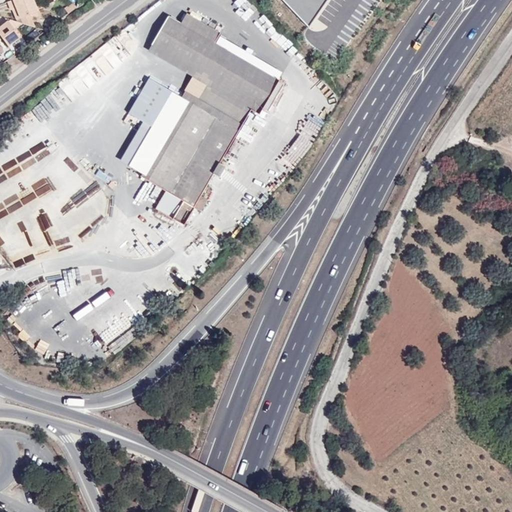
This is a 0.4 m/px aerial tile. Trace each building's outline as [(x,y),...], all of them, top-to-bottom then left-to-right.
[(33,0),(13,0),(8,2),(11,10),(12,10),(16,8),(20,18),(30,15),(31,18),(38,15),(37,12),(38,11),(33,0)] [(281,0),(309,29),(329,0),(281,0)] [(16,8),(12,10),(16,20),(20,18),(16,8)] [(206,85),(198,100),(232,119),(228,125),(238,131),(250,110),(259,115),(262,109),(268,112),(284,84),(214,43),(219,34),(186,14),(182,23),(169,15),(148,52),(206,85)] [(23,24),(35,27),(31,18),(30,15),(20,18),(23,24)] [(0,27),(0,35),(8,46),(21,37),(14,29),(22,23),(10,20),(0,27)] [(265,35),(290,56),(299,46),(274,24),(265,35)] [(121,159),(148,174),(191,101),(150,77),(128,114),(143,122),(121,159)] [(166,206),(163,212),(184,225),(194,207),(199,210),(202,209),(206,202),(205,199),(200,196),(207,186),(226,152),(238,131),(228,125),(232,119),(198,100),(191,101),(148,174),(149,179),(167,189),(160,203),(166,206)] [(46,142),(0,163),(0,182),(53,157),(46,142)] [(226,152),(207,186),(212,189),(232,155),(226,152)] [(156,208),(163,212),(166,206),(160,203),(156,208)]
